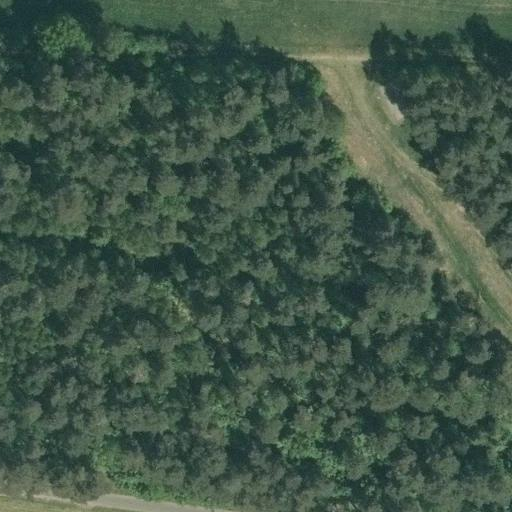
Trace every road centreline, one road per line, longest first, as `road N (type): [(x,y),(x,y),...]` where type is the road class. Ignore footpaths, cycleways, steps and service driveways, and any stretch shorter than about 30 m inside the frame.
road 1 (track): [(0,32),(511,57)]
road 2 (track): [(511,290),(331,49)]
road 3 (residential): [(0,477),(238,511)]
